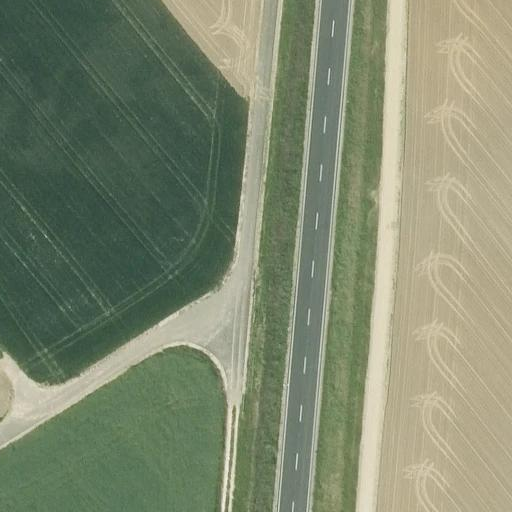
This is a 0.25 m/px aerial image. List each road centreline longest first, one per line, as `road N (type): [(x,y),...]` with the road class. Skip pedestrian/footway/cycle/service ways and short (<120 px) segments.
road 1 (track): [(270,0),(239,323),(166,332),(0,437)]
road 2 (tertiary): [(334,0),(291,511)]
road 3 (track): [(364,511),(396,0)]
road 4 (track): [(239,323),(225,511)]
